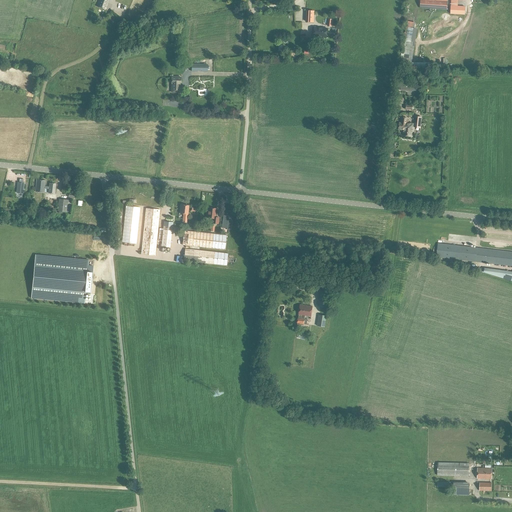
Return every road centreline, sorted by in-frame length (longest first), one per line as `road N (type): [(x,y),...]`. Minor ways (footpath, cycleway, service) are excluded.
road 1 (tertiary): [(511,220),(0,165)]
road 2 (track): [(136,489),(0,484)]
